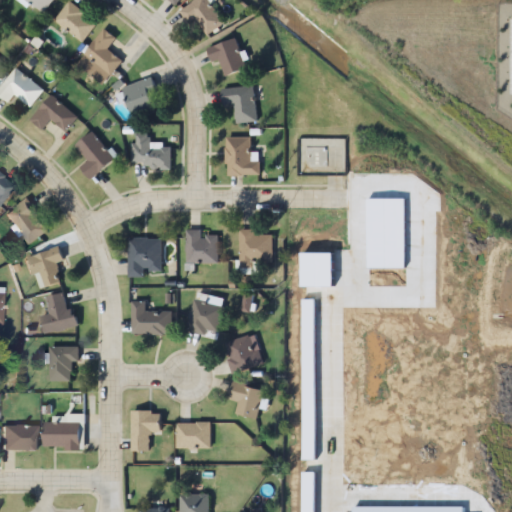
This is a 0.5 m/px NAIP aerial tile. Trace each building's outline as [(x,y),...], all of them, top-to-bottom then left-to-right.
[(225,25),(208,0),(197,0),(179,12),(188,25),(196,20),(207,37),(225,25)] [(81,43),(97,24),(70,2),(54,20),(81,43)] [(107,50),(116,38),(104,28),(77,66),(105,86),(123,61),(107,50)] [(220,62),(225,77),(246,69),(235,39),(208,49),(213,65),(220,62)] [(0,88),(0,96),(9,104),(16,96),(31,108),(44,91),(16,68),(0,88)] [(134,119),(156,112),(150,93),(157,90),(153,78),(124,88),(134,119)] [(223,105),(235,105),(235,124),(256,123),(255,87),(223,89),(223,105)] [(30,121),(51,96),(76,118),(64,131),(51,120),(41,131),(30,121)] [(76,146),(88,161),(80,167),(90,181),(115,161),(93,132),(76,146)] [(171,170),(172,148),(151,148),(151,134),(134,134),(134,163),(146,163),(146,170),(171,170)] [(252,138),(226,138),(226,176),(260,176),(260,154),(252,154),(252,138)] [(0,203),(14,187),(0,174),(0,203)] [(6,215),(30,246),(50,230),(26,199),(6,215)] [(255,236),(255,230),(240,230),(240,267),(273,267),(273,236),(255,236)] [(187,264),(218,264),(218,236),(201,236),(201,231),(187,231),(187,264)] [(128,240),(128,276),(161,276),(161,240),(128,240)] [(26,258),(31,277),(39,275),(43,291),(61,286),(56,263),(64,260),(61,249),(26,258)] [(44,333),(78,330),(77,310),(67,311),(66,295),(46,296),(48,308),(42,309),(44,333)] [(195,299),(187,330),(217,337),(224,307),(195,299)] [(172,335),(172,312),(146,312),(145,302),(132,302),(132,335),(172,335)] [(224,344),(234,373),(262,364),(252,335),(224,344)] [(79,363),(79,347),(50,347),(50,381),(72,381),(72,363),(79,363)] [(257,420),(264,389),(233,382),(228,400),(240,402),(237,415),(257,420)] [(149,452),(149,433),(162,433),(162,412),(132,412),(132,452),(149,452)] [(81,423),(45,423),(44,448),(81,448),(81,423)] [(211,423),(177,423),(177,449),(211,449),(211,423)] [(37,425),(3,425),(3,451),(37,451),(37,425)] [(208,511),(209,495),(180,495),(180,511),(208,511)]
